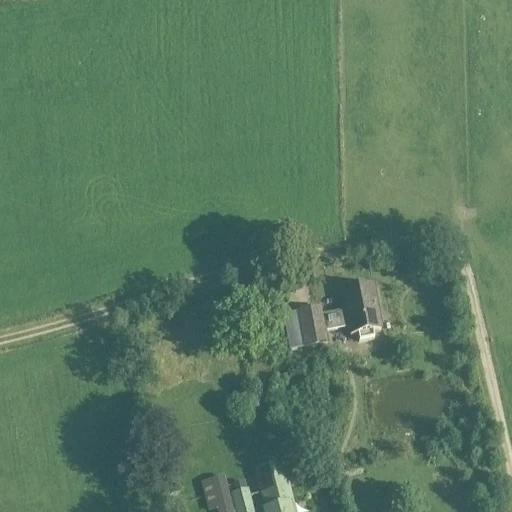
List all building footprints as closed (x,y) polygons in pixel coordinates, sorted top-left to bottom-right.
[(350,338),(357,337),(359,344),(374,341),(372,334),(380,332),(372,288),(341,294),(345,313),(321,318),(319,311),(298,315),(305,351),(327,346),(324,335),(348,330),(350,338)] [(341,472),(335,449),(322,453),(328,475),(341,472)] [(293,511),(282,467),(256,474),(266,511),(293,511)] [(215,511),(233,507),(225,478),(201,485),(209,511),(215,511)] [(253,511),(249,492),(231,496),(234,511),(253,511)]
